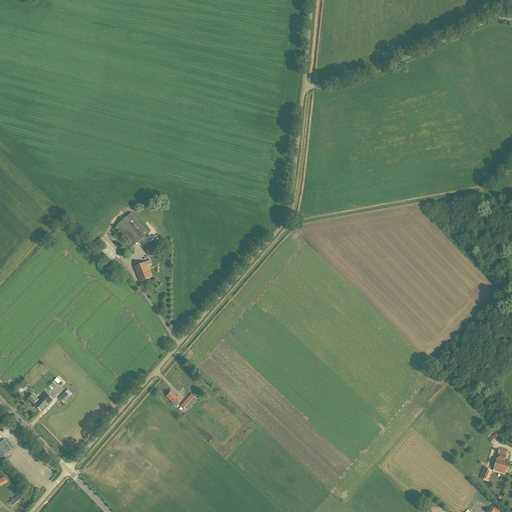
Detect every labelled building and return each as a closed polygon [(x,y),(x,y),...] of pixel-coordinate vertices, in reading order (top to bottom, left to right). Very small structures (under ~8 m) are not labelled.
[(148,233),(131,213),(116,226),(133,246),(148,233)] [(129,270),(117,257),(117,256),(105,244),(106,244),(101,238),(94,245),(99,250),(100,249),(123,274),(129,270)] [(156,241),(145,246),(149,256),(160,252),(156,241)] [(134,267),(137,273),(141,271),(142,273),(149,270),(146,262),(134,267)] [(141,271),(137,273),(140,282),(152,277),(149,270),(142,273),(141,271)] [(63,384),(57,378),(54,381),(60,386),(63,384)] [(23,390),(28,384),(25,382),(20,387),(23,390)] [(203,395),(203,394),(205,391),(196,384),(194,386),(196,389),(181,405),(187,410),(197,399),(197,398),(197,397),(199,399),(203,395)] [(59,398),(64,404),(70,397),(69,396),(71,394),(67,390),(59,398)] [(171,391),(166,397),(173,402),(175,400),(177,402),(181,398),(178,396),(178,397),(171,391)] [(37,401),(34,405),(40,411),(47,404),(47,405),(52,400),(45,392),(40,397),(41,398),(37,401)] [(33,404),(34,405),(37,401),(36,400),(38,399),(32,393),(27,398),(33,404)] [(493,442),(500,434),(497,431),(490,439),(493,442)] [(0,461),(6,458),(3,455),(11,450),(4,439),(0,442),(0,461)] [(499,449),(494,468),(494,470),(505,473),(506,471),(508,472),(510,463),(504,461),(507,452),(499,449)] [(480,478),(487,481),(492,470),(484,467),(480,478)] [(19,495),(8,503),(11,507),(22,498),(19,495)]
